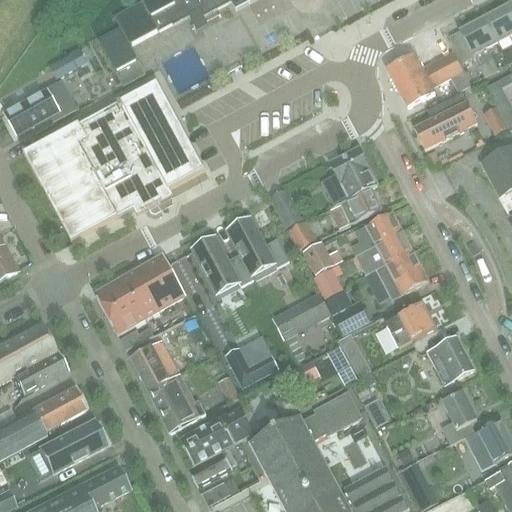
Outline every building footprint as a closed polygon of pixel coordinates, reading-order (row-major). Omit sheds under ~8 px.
[(140,0),(144,6),(115,21),(122,33),(131,50),(131,49),(173,27),(173,28),(189,20),(200,14),(204,20),(232,5),(236,13),(262,0),(140,0)] [(485,21),(499,48),(511,41),(511,12),(510,9),(498,15),(499,17),(487,23),(486,21),(485,21)] [(452,40),(466,66),(475,61),(486,81),(499,74),(488,54),(499,48),(485,21),(474,28),(474,29),(464,35),(463,34),(452,40)] [(122,33),(100,44),(116,75),(138,64),(131,50),(122,33)] [(511,52),(503,58),(509,68),(511,66),(511,52)] [(399,94),(409,112),(437,97),(434,92),(452,82),(459,96),(471,89),(454,56),(422,73),(415,59),(388,73),(399,94)] [(51,71),(52,71),(57,82),(78,71),(71,59),(51,71)] [(139,64),(117,76),(124,89),(146,77),(139,64)] [(509,133),(510,134),(510,136),(511,134),(511,109),(502,92),(511,86),(511,77),(486,91),(497,112),(503,122),(509,133)] [(24,157),(72,246),(150,204),(148,199),(167,189),(169,193),(206,173),(158,85),(24,157)] [(7,116),(5,117),(6,119),(19,141),(61,117),(74,110),(61,87),(48,94),(7,116)] [(438,121),(416,133),(427,153),(478,128),(467,107),(464,98),(450,105),(449,105),(434,113),(438,121)] [(497,112),(485,118),(496,140),(509,133),(503,122),(497,112)] [(359,151),(330,166),(332,169),(336,177),(331,179),(337,190),(340,188),(348,203),(349,205),(372,193),(379,190),(374,181),(360,153),(359,151)] [(500,202),(502,201),(505,207),(510,204),(511,208),(511,219),(508,222),(511,229),(511,151),(482,167),(500,202)] [(347,204),(341,207),(342,208),(342,209),(352,227),(353,229),(358,226),(383,213),(372,193),(349,205),(348,203),(347,204)] [(272,202),(288,233),(303,225),(286,194),(272,202)] [(361,247),(353,252),(356,257),(357,260),(404,237),(393,216),(366,231),(356,236),(361,247)] [(252,222),(228,235),(242,262),(252,280),(253,279),(275,267),(277,272),(290,265),(278,242),(266,249),(252,222)] [(307,225),(288,235),(289,237),(299,255),(318,244),(308,227),(307,225)] [(357,260),(356,257),(362,269),(373,264),(371,259),(378,255),(386,269),(414,256),(404,237),(357,260)] [(0,284),(18,275),(0,241),(0,284)] [(217,241),(193,254),(217,299),(240,286),(242,291),(256,284),(253,279),(252,280),(242,262),(231,268),(217,241)] [(336,269),(335,268),(330,258),(324,245),(304,256),(316,280),(336,269)] [(386,269),(378,273),(394,304),(429,286),(424,275),(414,256),(386,269)] [(120,340),(187,301),(163,259),(96,298),(120,340)] [(344,341),(372,326),(361,305),(354,309),(346,293),(324,305),(332,318),(344,341)] [(320,296),(273,322),(284,344),(332,318),(324,305),(320,296)] [(386,328),(393,340),(399,353),(436,333),(423,308),(399,321),(386,328)] [(190,324),(185,326),(190,337),(195,334),(201,331),(196,321),(190,324)] [(0,349),(0,389),(13,382),(12,380),(56,356),(41,328),(0,349)] [(353,338),(340,345),(350,363),(363,356),(353,338)] [(458,339),(415,362),(431,391),(473,369),(458,339)] [(241,355),(227,362),(243,392),(280,373),(263,340),(240,352),(241,355)] [(132,361),(150,397),(181,379),(164,344),(132,361)] [(12,380),(13,382),(14,382),(23,400),(67,376),(56,356),(12,380)] [(343,357),(330,363),(345,389),(357,382),(343,356),(343,357)] [(282,402),(298,394),(321,382),(313,366),(290,380),(275,388),(282,402)] [(150,397),(170,438),(207,419),(200,406),(196,408),(181,379),(150,397)] [(229,381),(219,386),(229,408),(240,402),(229,381)] [(0,463),(46,439),(45,437),(88,413),(76,391),(32,414),(17,422),(0,431),(0,463)] [(451,449),(465,442),(476,437),(471,428),(478,424),(463,395),(442,406),(452,427),(442,432),(451,449)] [(331,511),(391,481),(386,471),(341,494),(315,445),(327,439),(328,441),(364,422),(349,396),(314,415),(316,418),(304,424),(302,420),(250,448),(270,486),(283,511),(331,511)] [(378,403),(366,409),(377,431),(389,424),(378,403)] [(180,445),(192,468),(242,441),(253,436),(241,412),(180,445)] [(495,469),(511,460),(511,442),(502,423),(476,437),(465,442),(475,461),(487,454),(495,469)] [(41,452),(54,478),(107,450),(94,425),(41,452)] [(228,451),(188,472),(198,492),(232,474),(231,471),(237,468),(228,451)] [(409,451),(398,457),(405,469),(415,463),(409,451)] [(403,475),(409,489),(410,490),(412,490),(428,482),(427,480),(420,467),(403,475)] [(511,497),(511,469),(485,484),(490,493),(505,485),(511,497)] [(95,511),(130,494),(118,471),(38,511),(95,511)] [(407,511),(391,481),(331,511),(407,511)] [(0,511),(16,511),(19,511),(11,495),(0,500),(0,511)]
